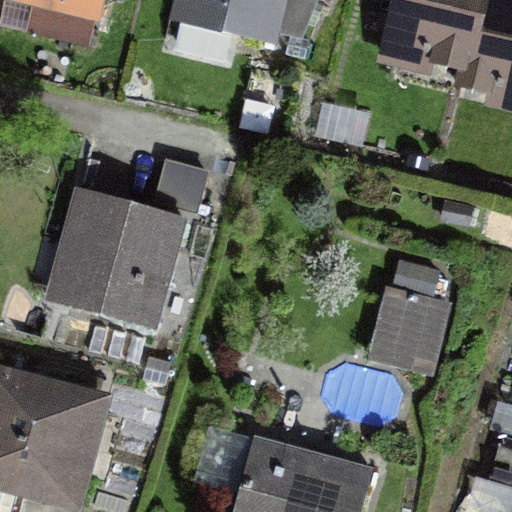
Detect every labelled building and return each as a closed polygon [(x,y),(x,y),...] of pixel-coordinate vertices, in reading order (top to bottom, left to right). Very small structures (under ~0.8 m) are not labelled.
[(104,0),(0,0),(0,28),(94,50),(104,0)] [(175,0),(173,9),(312,46),(323,0),(175,0)] [(457,77),(475,0),(392,0),(379,57),(457,77)] [(511,0),(493,0),(472,96),(511,105),(511,0)] [(158,322),(187,221),(78,191),(49,291),(158,322)] [(389,285),(370,355),(429,372),(449,302),(389,285)] [(0,476),(75,497),(106,387),(0,357),(0,476)] [(511,428),(502,426),(485,485),(511,492),(511,428)] [(254,438),(233,511),(345,511),(358,467),(254,438)]
